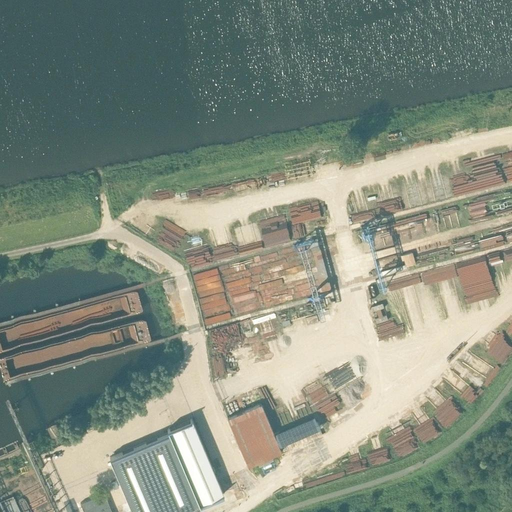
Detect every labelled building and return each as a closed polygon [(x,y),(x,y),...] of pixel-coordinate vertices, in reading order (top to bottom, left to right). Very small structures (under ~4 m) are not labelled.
[(409,127),(379,134),(383,150),(403,145),(403,142),(412,140),(409,127)] [(291,161),(318,155),(316,146),(289,151),(291,161)] [(511,153),(502,155),(474,159),(477,177),(511,171),(511,153)] [(162,178),(130,187),(132,194),(164,186),(162,178)] [(298,208),(302,222),(327,215),(323,200),(298,208)] [(351,213),(353,222),(379,215),(377,206),(351,213)] [(276,243),(294,239),(292,225),(273,229),(276,243)] [(415,251),(405,254),(409,265),(419,262),(415,251)] [(392,286),(382,286),(390,311),(390,315),(386,302),(375,305),(379,315),(379,321),(390,318),(390,310),(392,317),(408,312),(412,322),(435,315),(435,296),(434,293),(434,291),(429,275),(410,280),(411,280),(392,286)] [(241,335),(257,334),(257,337),(260,337),(260,324),(241,324),(241,335)] [(347,384),(362,376),(357,366),(342,374),(347,384)] [(281,451),(278,442),(261,403),(227,416),(248,466),(281,451)] [(416,429),(424,443),(447,429),(438,416),(416,429)] [(178,511),(223,493),(191,419),(168,429),(169,431),(108,457),(132,511),(111,511),(104,493),(80,503),(83,511),(178,511)]
